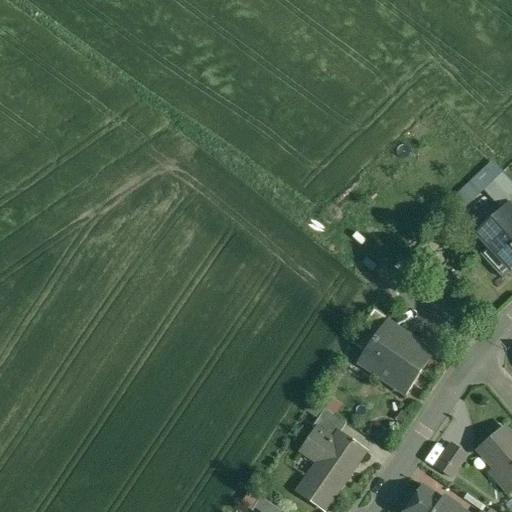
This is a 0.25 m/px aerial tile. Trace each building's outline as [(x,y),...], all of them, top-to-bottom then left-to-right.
[(511,182),(503,173),(484,191),(503,211),(508,206),(509,207),(511,204),(511,182)] [(511,210),(509,207),(508,206),(503,211),(478,235),(491,249),(493,247),(511,268),(511,270),(511,271),(511,270),(511,210)] [(391,322),(375,311),(360,333),(374,342),(385,326),(388,328),(391,322)] [(388,328),(385,326),(374,342),(361,361),(391,382),(390,383),(408,396),(423,373),(419,370),(431,351),(418,342),(415,346),(388,328)] [(346,426),(325,412),(313,429),(317,432),(323,424),(339,435),(346,426)] [(339,435),(323,424),(317,432),(304,452),(319,463),(299,493),(326,511),(367,454),(339,435)] [(511,492),(511,439),(503,430),(480,450),(503,476),(497,482),(509,495),(511,492)] [(454,447),(438,470),(451,479),(467,456),(454,447)] [(459,509),(445,499),(442,503),(423,490),(408,511),(460,511),(458,511),(459,509)] [(281,511),(262,498),(253,511),(252,511),(281,511)]
